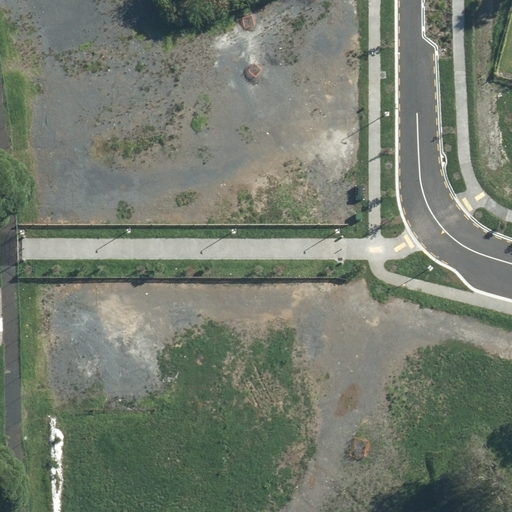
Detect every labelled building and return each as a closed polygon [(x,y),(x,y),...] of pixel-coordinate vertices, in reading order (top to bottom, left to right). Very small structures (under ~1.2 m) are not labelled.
[(15,0),(22,19),(75,0),(15,0)] [(385,2),(358,0),(350,0),(348,30),(383,32),(385,2)] [(268,7),(248,17),(260,39),(279,29),(268,7)] [(435,123),(454,36),(420,29),(415,51),(390,45),(376,109),(435,123)] [(28,51),(45,231),(115,224),(98,44),(28,51)] [(263,53),(229,52),(228,96),(262,97),(263,53)] [(364,84),(340,68),(328,88),(352,103),(364,84)] [(511,124),(504,123),(484,196),(511,203),(511,124)] [(399,166),(346,129),(313,178),(366,214),(399,166)] [(181,161),(181,226),(306,226),(307,162),(181,161)] [(503,222),(452,190),(417,247),(431,256),(417,277),(471,311),(487,285),(471,275),(503,222)] [(422,231),(384,208),(354,257),(392,280),(422,231)] [(204,233),(160,232),(159,263),(203,265),(204,233)] [(505,328),(511,312),(511,303),(492,295),(482,318),(505,328)] [(211,302),(187,303),(188,324),(212,323),(211,302)] [(29,320),(34,511),(119,511),(112,319),(29,320)] [(161,331),(162,396),(346,395),(346,329),(161,331)] [(511,369),(409,344),(392,414),(511,443),(511,369)] [(395,511),(427,492),(398,448),(362,471),(388,511),(395,511)] [(280,459),(281,511),(347,511),(346,457),(280,459)]
